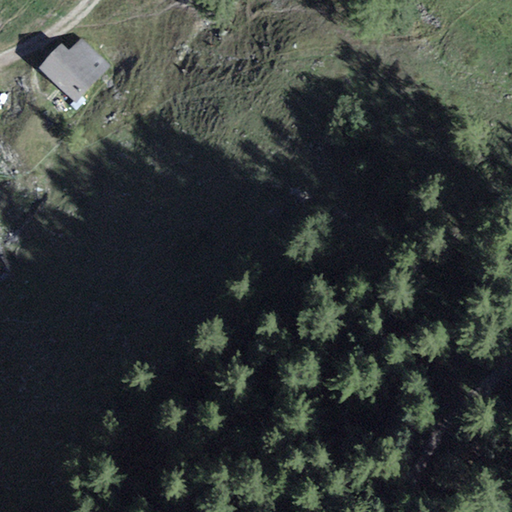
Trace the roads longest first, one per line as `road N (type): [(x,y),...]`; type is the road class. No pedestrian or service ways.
road 1 (track): [(511,382),(412,511)]
road 2 (track): [(0,71),(52,42),(100,0)]
